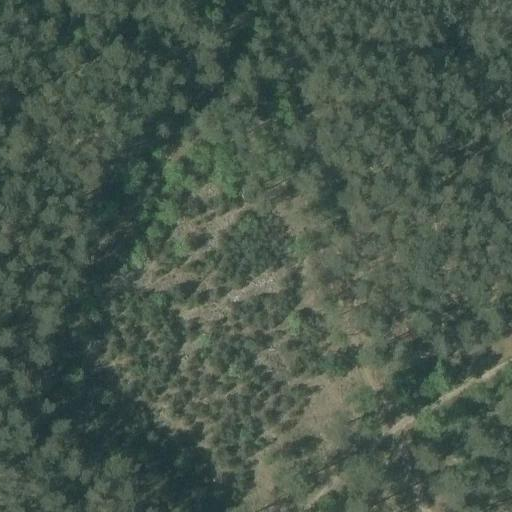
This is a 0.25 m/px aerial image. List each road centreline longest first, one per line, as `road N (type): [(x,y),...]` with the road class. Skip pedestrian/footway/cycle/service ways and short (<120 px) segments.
road 1 (track): [(380,429),(221,0)]
road 2 (track): [(307,511),(380,429),(511,361)]
